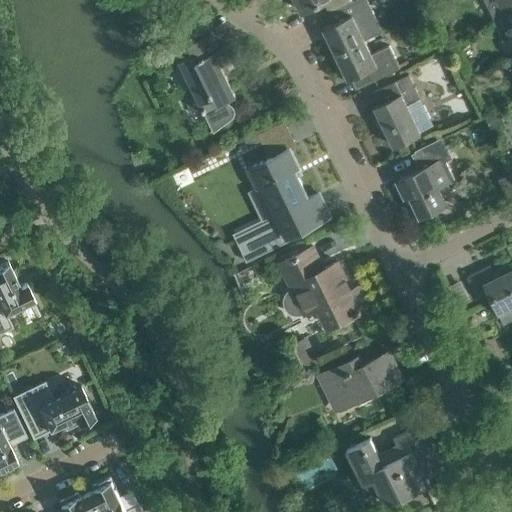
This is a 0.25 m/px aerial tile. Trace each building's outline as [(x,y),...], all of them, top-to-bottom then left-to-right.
[(296,0),(302,11),(324,0),(329,11),(351,0),(296,0)] [(334,22),(323,27),(336,53),(364,39),(382,30),(376,16),(367,0),(351,0),(329,11),(334,22)] [(511,0),(484,0),(495,21),(496,21),(511,13),(511,0)] [(511,37),(511,13),(496,21),(495,21),(494,21),(504,41),(511,37)] [(221,66),(237,58),(230,44),(219,48),(211,33),(188,44),(193,54),(179,61),(195,95),(185,99),(192,113),(202,108),(203,111),(205,110),(214,128),(229,117),(230,116),(231,116),(232,115),(232,114),(232,113),(232,112),(232,111),(232,109),(232,108),(231,108),(230,107),(229,106),(228,105),(226,101),(235,96),(221,66)] [(371,53),(364,39),(336,53),(348,79),(358,74),(364,85),(400,67),(389,45),(371,53)] [(406,104),(420,97),(409,74),(380,89),(386,101),(375,106),(393,145),(420,132),(406,104)] [(265,127),(244,138),(248,146),(260,140),(269,136),(265,128),(265,127)] [(452,157),(442,136),(414,150),(422,167),(397,180),(405,198),(410,196),(420,216),(446,203),(438,187),(454,179),(445,160),(452,157)] [(234,231),(232,232),(246,260),(305,232),(303,228),(329,215),(318,193),(307,199),(293,168),(297,166),(288,148),(269,158),(249,167),(257,185),(258,185),(262,183),(276,214),(262,221),(235,234),(234,231)] [(511,171),(499,178),(507,196),(511,193),(511,171)] [(303,312),(305,311),(305,312),(319,306),(328,324),(361,308),(360,306),(367,303),(358,285),(350,289),(344,276),(345,276),(337,260),(323,267),(312,245),(279,262),(290,285),(291,284),(293,288),(291,289),(289,290),(287,291),(286,293),(285,295),(284,297),(284,299),(283,301),(284,303),(284,306),(285,308),(287,309),(288,311),(290,312),(292,313),(294,314),(296,314),(299,314),(301,313),(303,312)] [(0,332),(12,326),(6,313),(35,299),(26,282),(20,285),(8,261),(0,264),(0,332)] [(468,275),(467,276),(477,298),(479,297),(488,292),(503,324),(511,319),(511,261),(498,269),(500,274),(496,276),(490,265),(468,275)] [(307,336),(292,343),(305,368),(320,361),(307,336)] [(362,363),(358,354),(317,374),(334,410),(402,377),(389,350),(362,363)] [(33,438),(75,417),(78,424),(95,415),(80,385),(53,398),(44,380),(12,396),(33,438)] [(511,390),(511,387),(509,382),(500,387),(503,395),(511,390)] [(8,441),(25,432),(13,408),(0,413),(0,469),(17,461),(8,441)] [(421,424),(393,437),(397,445),(379,454),(370,437),(347,448),(364,484),(375,479),(387,504),(429,484),(425,476),(442,468),(421,424)] [(143,511),(139,503),(126,509),(110,476),(93,484),(95,488),(87,492),(97,511),(143,511)] [(97,511),(87,492),(80,496),(78,491),(61,500),(66,511),(97,511)]
